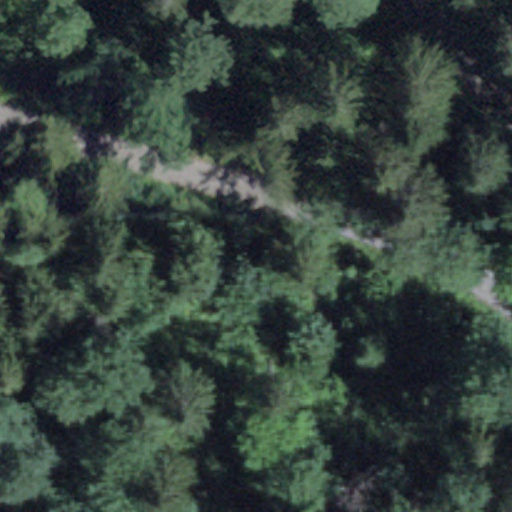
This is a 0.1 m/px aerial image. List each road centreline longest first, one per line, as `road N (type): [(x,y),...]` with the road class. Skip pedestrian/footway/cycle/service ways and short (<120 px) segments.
road 1 (unclassified): [(0,111),(226,170),(396,231),(511,293)]
road 2 (unclassified): [(511,108),(422,0)]
